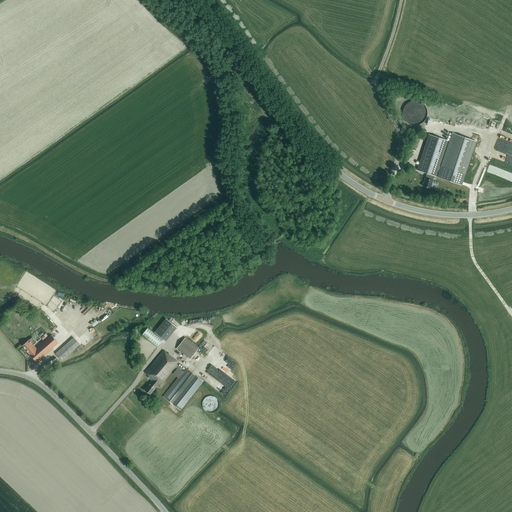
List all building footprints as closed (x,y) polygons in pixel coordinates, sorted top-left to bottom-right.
[(404,119),(403,119),(403,120),(403,121),(403,122),(403,123),(403,124),(403,125),(404,126),(404,127),(405,127),(405,128),(406,129),(407,130),(408,130),(408,131),(409,131),(410,131),(411,132),(412,132),(413,132),(414,132),(415,131),(416,131),(417,130),(418,130),(419,130),(419,129),(420,128),(421,127),(421,126),(421,125),(422,125),(422,124),(422,123),(422,122),(422,121),(422,120),(421,119),(421,118),(421,117),(420,117),(420,116),(419,115),(418,115),(418,114),(417,114),(416,114),(416,113),(415,113),(414,113),(413,113),(412,113),(411,113),(410,113),(409,113),(408,114),(407,114),(407,115),(406,115),(406,116),(405,116),(404,117),(404,118),(404,119)] [(439,166),(446,147),(448,141),(429,134),(417,170),(422,171),(422,172),(427,173),(422,186),(430,189),(435,174),(436,174),(438,170),(459,177),(460,173),(465,175),(476,141),(452,133),(441,167),(439,166)] [(85,321),(96,313),(93,309),(82,317),(85,321)] [(157,334),(164,340),(168,335),(175,326),(166,319),(155,332),(157,334)] [(163,340),(147,328),(142,334),(157,347),(163,340)] [(36,348),(33,345),(36,343),(31,338),(29,340),(22,346),(22,345),(22,346),(29,354),(37,362),(58,343),(51,335),(36,348)] [(55,353),(62,361),(76,349),(79,352),(83,349),(80,345),(73,338),(55,353)] [(185,338),(177,348),(190,359),(199,348),(185,338)] [(183,371),(177,366),(179,363),(180,362),(178,360),(177,361),(164,351),(145,372),(149,376),(148,377),(153,381),(145,390),(150,394),(157,386),(158,388),(160,388),(161,387),(161,385),(162,384),(171,373),(172,373),(172,374),(176,377),(177,377),(178,378),(163,396),(176,407),(199,378),(186,367),(183,371)] [(217,398),(215,397),(214,397),(212,396),(211,396),(209,396),(207,397),(206,397),(205,398),(204,400),(203,401),(202,403),(202,405),(202,406),(203,408),(204,409),(205,411),(206,412),(207,413),(209,413),(211,413),(212,413),(214,413),(215,412),(217,411),(218,409),(219,408),(219,406),(219,405),(219,403),(219,401),(218,400),(217,398)]
